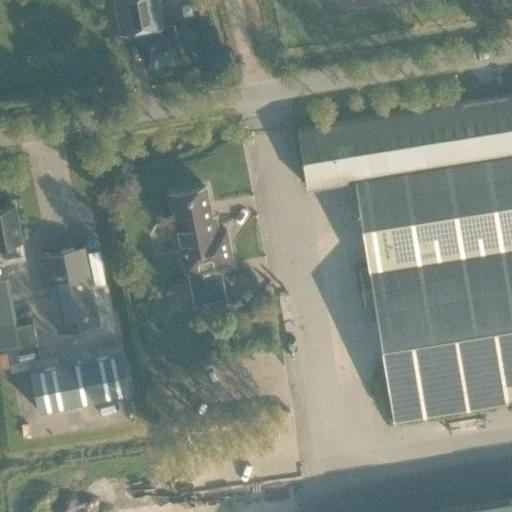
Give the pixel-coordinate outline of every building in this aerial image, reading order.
[(161,26),(156,0),(113,0),(120,34),(138,31),(144,64),(179,57),(173,24),(161,26)] [(371,289),(392,420),(511,400),(511,92),(296,127),(306,186),(354,179),(368,267),(359,268),(362,290),(371,289)] [(210,216),(204,186),(169,193),(185,272),(186,272),(190,293),(191,293),(193,307),(226,300),(219,265),(232,263),(225,228),(216,230),(213,215),(210,216)] [(20,239),(13,204),(0,206),(0,247),(3,262),(23,258),(20,239)] [(97,323),(81,245),(41,253),(57,331),(97,323)] [(0,276),(0,347),(36,341),(32,321),(17,324),(14,325),(4,276),(0,276)] [(44,367),(29,370),(37,410),(52,407),(52,406),(62,404),(63,405),(104,396),(103,395),(114,393),(114,394),(129,391),(121,352),(106,355),(107,356),(96,358),(96,357),(54,365),(55,366),(44,369),(44,367)] [(511,511),(511,494),(405,511),(511,511)]
